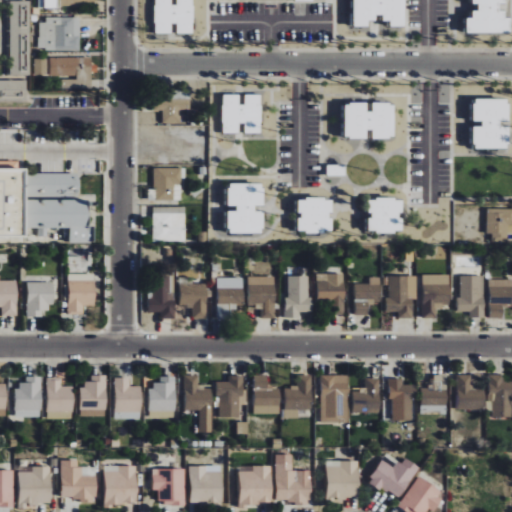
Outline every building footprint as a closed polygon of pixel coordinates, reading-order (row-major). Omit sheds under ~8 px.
[(193,0),(176,0),(177,4),(172,4),(171,0),(154,0),(155,33),(171,33),(171,23),(177,23),(177,33),(193,33),(193,0)] [(353,0),(353,26),(368,26),(368,20),(376,20),(376,14),(383,14),(383,20),(390,20),(390,26),(405,26),(404,0),(353,0)] [(468,32),(510,33),(511,18),(506,18),(505,0),(475,0),(475,11),(468,11),(468,32)] [(27,1),(10,1),(9,73),(26,73),(27,1)] [(80,50),(80,18),(38,18),(39,50),(80,50)] [(92,87),(91,57),(49,58),(50,78),(61,77),(61,87),(92,87)] [(47,58),(33,58),(34,75),(47,75),(47,58)] [(163,123),(181,123),(181,109),(190,110),(190,92),(153,92),(153,111),(163,111),(163,123)] [(239,133),(239,123),(244,123),(244,133),(261,133),(261,95),(244,95),(244,104),(239,104),(239,94),(222,94),(222,133),(239,133)] [(508,98),(474,99),(474,121),(482,121),(482,127),(474,127),(474,149),(509,148),(509,126),(500,126),(500,121),(508,121),(508,98)] [(345,103),(344,137),(367,138),(367,130),(372,130),(372,138),(394,138),(394,103),(372,103),(372,111),(367,111),(367,103),(345,103)] [(0,235),(25,235),(25,228),(38,228),(38,237),(49,236),(48,228),(69,227),(69,243),(90,243),(89,198),(78,198),(77,173),(25,174),(25,168),(18,168),(18,165),(0,165),(0,235)] [(346,176),(345,165),(327,165),(327,176),(346,176)] [(181,168),(154,168),(153,200),(180,200),(181,189),(180,189),(181,168)] [(263,183),(228,184),(228,206),(236,206),(236,211),(228,211),(228,233),(263,233),(263,211),(255,211),(255,206),(263,205),(263,183)] [(299,198),(299,232),(332,232),(332,199),(299,198)] [(369,199),(370,219),(369,219),(369,232),(402,232),(402,199),(369,199)] [(185,207),(152,207),(152,241),(185,241),(185,207)] [(486,234),(492,234),(492,242),(507,242),(507,232),(511,231),(511,209),(487,209),(486,234)] [(317,301),(331,301),(332,316),(345,315),(344,273),(317,274),(317,301)] [(95,306),(96,280),(92,280),(92,274),(68,274),(67,314),(83,314),(83,306),(95,306)] [(450,303),(449,274),(422,275),(423,319),(439,318),(439,303),(450,303)] [(160,319),(175,319),(174,293),(170,293),(170,276),(149,277),(149,312),(160,312),(160,319)] [(248,308),(261,309),(261,318),(275,318),(276,277),(249,276),(248,308)] [(299,318),(300,312),(312,312),(312,298),(309,298),(309,277),(287,276),(287,318),(299,318)] [(412,318),(413,297),(408,297),(409,276),(387,276),(387,312),(398,312),(398,318),(412,318)] [(483,317),(482,276),(459,276),(459,298),(456,298),(456,312),(469,312),(469,318),(483,317)] [(354,315),(368,315),(368,303),(380,303),(380,277),(369,277),(369,284),(355,284),(354,315)] [(511,279),(487,280),(488,318),(501,318),(501,305),(511,304),(511,279)] [(18,315),(17,281),(0,281),(0,306),(2,307),(2,316),(18,315)] [(53,283),(27,282),(27,317),(42,317),(42,310),(52,311),(53,283)] [(207,283),(179,284),(179,306),(192,306),(192,318),(208,318),(207,283)] [(243,287),(217,287),(217,315),(236,316),(236,305),(243,306),(243,287)] [(106,376),(90,375),(90,381),(80,381),(79,416),(105,417),(106,376)] [(199,433),(211,433),(210,387),(199,388),(199,375),(182,376),(183,411),(198,410),(199,433)] [(254,415),(280,414),(279,388),(268,388),(267,375),(253,375),(254,415)] [(284,418),(298,418),(298,410),(311,410),(312,375),(297,375),(296,387),(284,387),(284,418)] [(347,375),(320,375),(320,422),(348,422),(347,375)] [(446,375),(431,375),(431,388),(420,388),(420,414),(447,414),(446,375)] [(471,375),(456,375),(456,409),(484,410),(485,388),(471,387),(471,375)] [(511,417),(511,412),(511,396),(511,381),(503,381),(502,375),(488,375),(488,401),(492,401),(493,418),(511,417)] [(41,377),(25,376),(25,383),(15,382),(15,417),(40,417),(41,377)] [(174,376),(159,377),(159,383),(149,383),(149,418),(175,418),(174,376)] [(217,418),(240,417),(240,376),(227,376),(227,382),(217,382),(217,418)] [(72,386),(60,386),(60,378),(46,377),(45,418),(71,419),(72,386)] [(113,419),(141,419),(141,386),(129,386),(129,378),(114,378),(113,419)] [(352,412),(380,412),(380,378),(365,378),(365,390),(352,390),(352,412)] [(390,420),(413,421),(414,385),(402,384),(402,379),(391,378),(390,420)] [(405,458),(400,465),(386,455),(369,480),(397,500),(420,468),(405,458)] [(80,461),(61,460),(60,500),(95,500),(95,476),(79,476),(80,461)] [(358,460),(326,461),(327,500),(359,499),(358,460)] [(276,503),(311,503),(310,479),(294,479),(294,464),(276,464),(276,503)] [(104,505),(137,505),(137,466),(104,466),(104,505)] [(222,466),(190,466),(191,504),(222,503),(222,466)] [(239,466),(239,504),(271,505),(272,467),(239,466)] [(18,472),(19,507),(51,506),(50,467),(32,467),(32,472),(18,472)] [(185,470),(153,469),(153,490),(158,490),(158,504),(184,505),(185,470)] [(13,471),(0,470),(0,506),(13,506),(13,471)] [(426,511),(429,508),(434,511),(445,495),(419,476),(398,506),(406,511),(426,511)]
